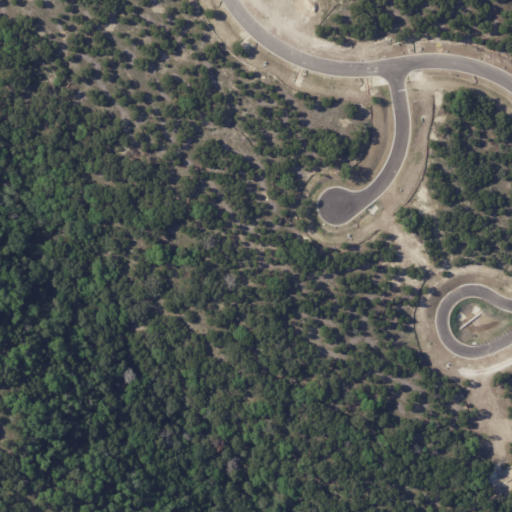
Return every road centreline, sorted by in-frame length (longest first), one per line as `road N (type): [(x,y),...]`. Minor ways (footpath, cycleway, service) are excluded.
road 1 (residential): [(234,0),(267,37),(298,55),(342,64),(446,56),(511,78),(511,300),(464,287),(444,318),(465,347),(511,332)]
road 2 (residential): [(391,63),(404,131),(398,159),(372,197),(343,211)]
